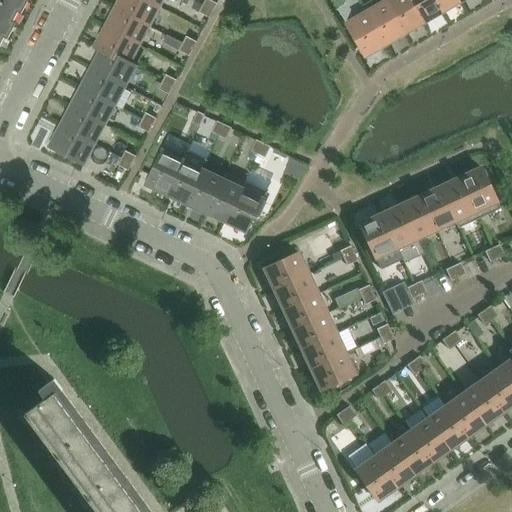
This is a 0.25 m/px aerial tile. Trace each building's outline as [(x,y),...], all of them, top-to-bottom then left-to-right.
[(0,0),(0,40),(2,36),(6,37),(15,21),(12,19),(16,10),(19,12),(25,0),(0,0)] [(114,0),(110,8),(143,27),(154,8),(141,0),(114,0)] [(212,10),(215,3),(209,0),(203,0),(201,5),(212,10)] [(369,0),(361,5),(360,5),(364,12),(365,11),(384,44),(403,33),(384,0),(369,0)] [(384,0),(403,33),(421,22),(408,0),(384,0)] [(408,0),(421,22),(440,11),(433,0),(408,0)] [(433,0),(440,11),(459,1),(458,0),(433,0)] [(208,17),(212,10),(201,5),(197,12),(208,17)] [(99,27),(133,46),(143,27),(110,8),(99,27)] [(364,12),(344,23),(363,56),(384,44),(365,11),(364,12)] [(89,46),(94,50),(122,65),(133,46),(99,27),(89,46)] [(191,48),(195,41),(185,36),(181,43),(191,48)] [(188,56),(191,48),(181,43),(177,50),(188,56)] [(84,69),(117,88),(128,68),(122,65),(94,50),(84,69)] [(73,88),(106,107),(117,88),(84,69),(73,88)] [(171,87),(175,80),(164,74),(161,81),(171,87)] [(167,94),(171,87),(161,81),(157,88),(167,94)] [(62,107),(95,126),(106,107),(73,88),(62,107)] [(51,126),(84,145),(95,126),(62,107),(51,126)] [(198,125),(203,115),(196,111),(191,122),(198,125)] [(151,125),(155,118),(144,112),(140,119),(151,125)] [(147,132),(151,125),(140,119),(136,126),(147,132)] [(217,135),(223,124),(215,121),(210,131),(217,135)] [(225,138),(230,127),(223,124),(217,135),(225,138)] [(40,145),(73,164),(84,145),(51,126),(40,145)] [(168,134),(144,184),(165,194),(189,144),(168,134)] [(256,154),(262,143),(255,139),(249,150),(256,154)] [(189,144),(165,194),(184,203),(201,169),(211,149),(191,140),(189,144)] [(264,157),(269,146),(262,143),(256,154),(264,157)] [(130,163),(134,156),(124,150),(120,158),(130,163)] [(126,171),(130,163),(120,158),(116,165),(126,171)] [(201,169),(184,203),(204,213),(220,178),(201,169)] [(501,210),(482,169),(460,179),(479,220),(501,210)] [(243,181),(224,222),(245,232),(254,214),(258,215),(265,202),(261,200),(270,181),(248,170),(243,181)] [(220,178),(204,213),(224,222),(243,181),(224,172),(220,178)] [(479,220),(460,179),(441,188),(460,229),(479,220)] [(460,229),(441,188),(421,197),(437,231),(456,222),(459,229),(460,229)] [(437,231),(421,197),(401,206),(417,240),(437,231)] [(417,240),(401,206),(382,215),(398,250),(417,240)] [(398,250),(382,215),(360,225),(376,259),(398,250)] [(421,242),(379,259),(382,268),(425,251),(421,242)] [(505,256),(500,245),(493,249),(498,260),(505,256)] [(355,254),(352,247),(341,252),(344,259),(355,254)] [(498,260),(493,249),(486,252),(491,263),(498,260)] [(310,275),(299,253),(298,254),(296,250),(282,257),(284,261),(265,269),(275,291),(310,275)] [(358,261),(355,254),(344,259),(347,266),(358,261)] [(466,275),(461,264),(454,267),(459,278),(466,275)] [(459,278),(454,267),(446,270),(451,281),(459,278)] [(319,295),(310,275),(275,291),(284,311),(319,295)] [(427,293),(422,282),(414,285),(420,296),(427,293)] [(420,296),(414,285),(407,289),(412,300),(420,296)] [(373,293),(370,286),(359,291),(362,298),(373,293)] [(377,300),(373,293),(362,298),(366,306),(377,300)] [(328,314),(319,295),(284,311),(293,330),(328,314)] [(498,317),(491,307),(484,311),(491,321),(498,317)] [(491,321),(484,311),(478,316),(485,326),(491,321)] [(337,334),(328,314),(293,330),(302,350),(337,334)] [(381,314),(370,319),(374,327),(384,322),(381,314)] [(474,321),(468,325),(478,338),(484,334),(474,321)] [(391,332),(388,325),(377,330),(380,337),(391,332)] [(395,340),(391,332),(380,337),(384,345),(395,340)] [(463,341),(456,332),(449,336),(456,346),(463,341)] [(346,353),(337,334),(302,350),(311,370),(346,353)] [(456,346),(449,336),(443,341),(449,351),(456,346)] [(380,337),(354,350),(357,355),(365,356),(383,348),(384,345),(380,337)] [(511,351),(511,352),(511,360),(499,369),(511,387),(511,351)] [(356,375),(346,353),(311,370),(322,391),(356,375)] [(427,366),(420,357),(414,361),(421,371),(427,366)] [(421,371),(414,361),(407,366),(414,376),(421,371)] [(511,406),(511,387),(499,369),(481,382),(503,413),(511,406)] [(97,511),(152,511),(62,390),(63,390),(55,380),(40,391),(46,399),(25,415),(97,511)] [(392,391),(385,382),(379,386),(386,396),(392,391)] [(503,413),(481,382),(464,394),(486,425),(503,413)] [(386,396),(379,386),(372,391),(379,401),(386,396)] [(486,425),(464,394),(446,407),(468,438),(486,425)] [(357,417),(350,407),(343,411),(350,421),(357,417)] [(468,438),(446,407),(428,419),(451,451),(468,438)] [(350,421),(343,411),(337,416),(344,426),(350,421)] [(451,451),(428,419),(411,432),(433,463),(451,451)] [(433,463),(411,432),(393,444),(415,475),(433,463)] [(415,475),(393,444),(376,457),(398,488),(415,475)] [(398,488),(376,457),(356,471),(378,502),(398,488)]
